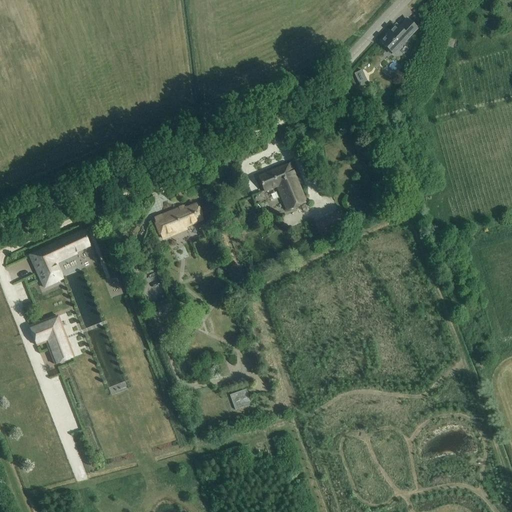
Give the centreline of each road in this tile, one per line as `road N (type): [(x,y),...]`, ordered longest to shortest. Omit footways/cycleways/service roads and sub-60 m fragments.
road 1 (tertiary): [(0,228),(324,84),(412,0)]
road 2 (track): [(360,53),(331,96),(287,123),(0,252)]
